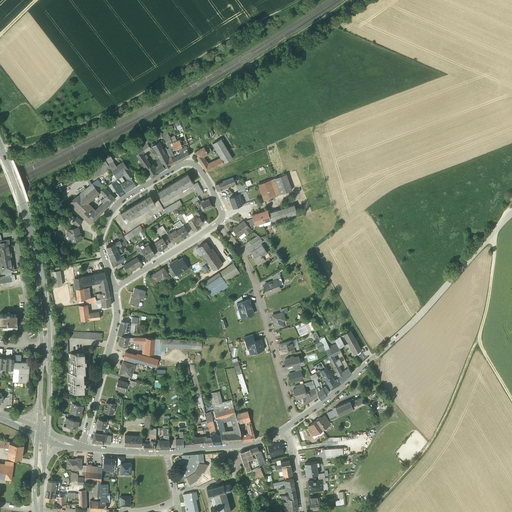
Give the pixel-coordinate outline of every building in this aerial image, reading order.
[(237,89),(228,94),(231,98),(239,93),(237,89)] [(171,139),(165,128),(162,129),(161,129),(161,130),(166,142),(167,142),(168,141),(171,139)] [(151,138),(146,140),(151,147),(151,146),(155,144),(151,138)] [(232,159),(220,138),(212,143),(221,159),(224,163),(232,159)] [(176,141),(172,143),(174,145),(173,145),(175,149),(182,146),(180,139),(176,141)] [(146,140),(139,145),(140,146),(134,151),(137,156),(142,153),(151,147),(146,140)] [(178,149),(179,152),(183,150),(187,149),(189,155),(191,155),(187,145),(178,149)] [(157,149),(154,150),(156,154),(157,153),(159,158),(165,155),(161,146),(157,149)] [(204,147),(194,153),(198,159),(203,167),(207,165),(201,157),(208,153),(204,147)] [(175,157),(172,158),(174,163),(189,155),(187,149),(183,150),(184,152),(181,154),(178,155),(175,157)] [(150,165),(142,153),(137,156),(146,168),(150,165)] [(112,155),(104,159),(111,169),(111,170),(117,166),(113,160),(114,159),(112,155)] [(165,155),(159,158),(165,168),(174,163),(172,158),(168,160),(165,155)] [(111,169),(104,159),(82,171),(88,181),(111,169)] [(207,165),(203,167),(206,171),(216,166),(224,163),(221,159),(207,165)] [(133,176),(123,162),(118,165),(123,171),(128,179),(133,176)] [(150,165),(146,168),(152,177),(161,170),(158,166),(155,168),(152,164),(150,165)] [(117,166),(111,170),(116,176),(119,174),(123,171),(118,165),(117,166)] [(187,174),(158,192),(163,200),(191,183),(193,182),(187,174)] [(286,174),(274,178),(280,194),(292,190),(286,174)] [(138,183),(133,176),(128,179),(130,182),(128,184),(130,189),(138,183)] [(236,183),(233,178),(223,182),(225,188),(236,183)] [(274,178),(259,184),(264,200),(280,194),(274,178)] [(99,179),(92,184),(97,189),(103,183),(99,179)] [(121,184),(118,180),(113,184),(113,185),(120,195),(126,191),(121,184)] [(124,182),(121,184),(126,191),(130,189),(128,184),(126,185),(124,182)] [(193,182),(191,183),(199,196),(204,193),(198,182),(194,184),(193,182)] [(223,182),(215,185),(218,191),(225,188),(223,182)] [(103,183),(97,189),(100,191),(105,196),(109,192),(106,190),(108,188),(103,183)] [(236,185),(238,191),(245,189),(243,183),(236,185)] [(97,189),(92,184),(74,198),(82,206),(86,203),(100,191),(97,189)] [(120,195),(113,185),(108,188),(106,190),(109,192),(115,199),(120,195)] [(115,199),(109,192),(105,196),(104,197),(106,200),(100,207),(103,211),(115,199)] [(229,198),(233,208),(244,204),(240,194),(239,194),(229,198)] [(150,195),(120,213),(125,222),(155,204),(150,195)] [(82,206),(74,198),(68,203),(90,224),(95,219),(82,206)] [(208,199),(201,202),(202,205),(205,211),(212,207),(208,199)] [(164,209),(167,214),(182,205),(179,200),(164,209)] [(95,212),(86,203),(82,206),(95,219),(103,211),(100,207),(95,212)] [(273,211),(268,213),(270,220),(271,221),(297,213),(294,205),(273,211)] [(197,212),(196,212),(195,210),(191,213),(194,217),(195,219),(199,216),(200,216),(197,212)] [(267,210),(259,212),(263,223),(270,220),(268,213),(267,210)] [(259,212),(252,214),(253,219),(255,225),(263,223),(259,212)] [(68,217),(72,221),(76,216),(73,213),(68,217)] [(187,216),(186,217),(184,213),(181,215),(182,217),(186,223),(189,221),(188,220),(189,219),(187,216)] [(82,222),(76,216),(72,221),(77,226),(82,222)] [(199,216),(195,219),(199,225),(203,223),(202,220),(203,219),(202,217),(200,218),(199,216)] [(189,219),(188,220),(189,221),(194,229),(199,226),(199,225),(195,219),(194,217),(189,219)] [(244,221),(239,225),(233,229),(238,236),(239,236),(244,232),(246,234),(251,230),(249,227),(244,221)] [(124,236),(128,240),(143,230),(140,225),(124,236)] [(184,226),(176,230),(180,237),(188,232),(184,226)] [(77,227),(67,229),(69,236),(71,236),(72,241),(81,239),(82,238),(81,234),(79,233),(79,231),(77,230),(77,227)] [(176,230),(167,235),(172,242),(180,237),(176,230)] [(257,236),(248,241),(250,245),(251,244),(260,238),(257,236)] [(162,238),(154,243),(159,250),(167,245),(162,238)] [(260,238),(251,244),(253,247),(262,241),(260,238)] [(2,241),(0,241),(0,257),(11,255),(8,240),(2,241)] [(198,247),(207,260),(215,255),(210,247),(211,247),(209,244),(208,245),(206,242),(198,247)] [(114,243),(106,247),(109,253),(117,249),(115,246),(114,243)] [(141,249),(143,253),(147,259),(154,254),(151,248),(149,245),(141,249)] [(262,245),(251,251),(254,256),(252,257),(257,265),(264,260),(261,254),(266,251),(262,245)] [(117,249),(109,253),(112,260),(120,256),(118,253),(117,249)] [(141,255),(139,252),(139,251),(136,254),(137,256),(140,261),(144,259),(141,255)] [(215,255),(207,260),(214,270),(223,264),(216,254),(215,255)] [(11,255),(0,257),(0,263),(2,273),(5,272),(11,271),(14,271),(11,255)] [(137,256),(124,265),(128,271),(141,263),(140,261),(137,256)] [(182,258),(176,262),(175,260),(169,264),(171,267),(176,275),(188,268),(182,258)] [(233,263),(203,283),(213,297),(228,287),(225,283),(240,273),(233,263)] [(176,275),(171,267),(168,269),(170,272),(173,277),(176,275)] [(164,268),(151,276),(156,283),(162,279),(164,281),(169,278),(166,274),(167,274),(164,268)] [(59,270),(48,272),(50,288),(62,286),(59,270)] [(278,271),(272,276),(274,281),(276,280),(281,278),(278,271)] [(94,275),(93,275),(94,283),(102,281),(102,283),(107,282),(104,272),(94,275)] [(5,276),(0,276),(0,283),(12,281),(11,275),(5,276)] [(92,275),(86,276),(88,284),(94,283),(93,275),(92,275)] [(86,276),(74,279),(77,301),(86,299),(90,298),(88,284),(86,276)] [(274,281),(265,284),(268,294),(280,289),(276,280),(274,281)] [(107,282),(102,283),(103,286),(102,287),(103,293),(100,294),(101,299),(109,296),(107,282)] [(145,291),(134,288),(132,296),(131,296),(129,303),(132,304),(131,305),(134,305),(138,306),(140,298),(143,299),(145,291)] [(109,296),(101,299),(102,303),(102,307),(111,305),(109,296)] [(242,296),(234,301),(236,305),(238,305),(237,303),(243,301),(242,296)] [(243,301),(237,303),(238,305),(242,318),(254,314),(249,299),(243,301)] [(87,304),(79,305),(82,321),(89,319),(89,314),(87,304)] [(281,313),(272,315),(275,328),(282,326),(280,321),(285,320),(283,313),(283,312),(281,313)] [(7,314),(0,314),(0,329),(17,330),(16,314),(10,314),(9,313),(7,313),(7,314)] [(130,324),(121,322),(118,335),(121,335),(123,336),(125,327),(129,328),(130,324)] [(355,326),(351,328),(355,338),(359,336),(355,326)] [(129,328),(125,327),(123,336),(130,337),(131,337),(132,335),(133,335),(133,334),(128,333),(129,328)] [(350,330),(334,339),(337,344),(339,348),(348,343),(355,339),(350,330)] [(102,333),(77,332),(76,338),(102,340),(102,333)] [(253,334),(244,337),(246,343),(255,341),(253,334)] [(123,336),(121,335),(119,344),(127,346),(129,341),(130,337),(123,336)] [(161,339),(146,338),(146,342),(145,342),(145,353),(160,354),(161,339)] [(255,341),(246,343),(247,344),(248,343),(249,349),(252,348),(253,352),(255,352),(256,353),(258,353),(259,350),(264,349),(261,339),(255,341)] [(360,349),(355,339),(348,343),(354,353),(360,349)] [(205,341),(181,340),(181,345),(166,345),(166,348),(202,350),(202,346),(205,346),(205,341)] [(291,340),(280,344),(282,351),(287,349),(293,348),(291,340)] [(337,344),(325,349),(329,356),(337,352),(340,350),(339,348),(337,344)] [(137,355),(125,352),(123,358),(124,358),(135,362),(137,355)] [(84,353),(69,354),(69,373),(83,373),(85,373),(85,363),(86,363),(86,360),(85,360),(84,353)] [(158,360),(137,354),(137,355),(135,362),(136,362),(156,368),(158,360)] [(332,354),(329,356),(330,359),(329,359),(334,368),(336,373),(340,371),(341,371),(332,354)] [(293,356),(290,357),(290,358),(284,359),(286,365),(287,364),(288,367),(288,368),(294,366),(299,365),(298,361),(299,361),(299,358),(298,355),(294,357),(293,357),(293,356)] [(237,374),(242,373),(237,358),(232,359),(237,374)] [(21,362),(14,361),(13,371),(21,372),(29,372),(29,362),(21,362)] [(123,362),(123,361),(119,374),(132,377),(133,373),(134,369),(135,365),(123,362)] [(320,361),(313,365),(317,372),(320,370),(320,371),(325,368),(320,361)] [(341,373),(340,371),(336,373),(338,376),(339,377),(341,382),(352,373),(351,372),(348,367),(341,373)] [(329,375),(325,368),(320,371),(325,380),(331,376),(329,375)] [(289,374),(291,382),(303,379),(301,371),(295,372),(289,374)] [(29,372),(21,372),(20,382),(28,382),(29,372)] [(69,373),(68,373),(69,393),(84,392),(84,385),(85,385),(85,382),(84,382),(83,373),(69,373)] [(331,376),(325,380),(331,389),(337,385),(337,386),(341,382),(339,377),(334,380),(331,376)] [(247,389),(244,379),(239,380),(242,391),(247,389)] [(127,382),(118,380),(116,388),(125,390),(127,382)] [(313,381),(303,383),(304,387),(309,386),(311,390),(305,393),(306,396),(303,397),(304,400),(303,400),(304,403),(305,404),(318,395),(316,392),(317,392),(315,388),(313,381)] [(302,388),(297,390),(297,389),(296,389),(293,390),(295,397),(296,399),(303,397),(306,396),(305,393),(305,390),(304,388),(302,388)] [(327,394),(322,388),(317,392),(316,392),(318,395),(321,400),(327,394)] [(216,419),(217,419),(221,418),(230,415),(236,414),(232,400),(222,403),(220,391),(210,393),(214,409),(214,410),(216,419)] [(362,397),(351,402),(353,408),(357,407),(365,403),(362,397)] [(350,400),(335,407),(338,413),(339,415),(352,409),(353,408),(351,402),(350,400)] [(112,402),(107,401),(107,402),(106,402),(103,411),(108,413),(108,411),(113,412),(116,404),(116,403),(112,402)] [(83,406),(72,403),(70,412),(75,413),(75,412),(81,413),(83,406)] [(247,411),(236,414),(238,423),(241,422),(246,421),(250,420),(247,411)] [(238,423),(236,414),(230,415),(235,433),(240,433),(240,430),(239,425),(238,423)] [(324,416),(316,421),(322,429),(326,426),(326,425),(329,423),(324,416)] [(78,421),(68,419),(66,426),(77,429),(78,421)] [(107,421),(98,419),(96,426),(105,428),(106,424),(107,421)] [(216,434),(213,421),(207,423),(209,431),(210,435),(216,434)] [(316,421),(308,427),(313,434),(317,431),(317,433),(322,429),(316,421)] [(223,431),(220,432),(221,435),(222,443),(230,443),(230,433),(223,434),(223,431)] [(102,434),(95,432),(92,442),(110,444),(111,435),(102,434)] [(249,434),(246,434),(248,441),(255,440),(254,433),(253,433),(249,434)] [(216,434),(210,435),(211,435),(213,444),(222,443),(221,435),(217,436),(217,434),(216,434)] [(142,436),(125,435),(124,445),(142,446),(142,436)] [(206,436),(203,436),(205,445),(213,444),(211,435),(206,436)] [(203,436),(197,437),(197,445),(205,445),(203,436)] [(180,439),(175,439),(175,448),(183,447),(183,439),(183,438),(180,439)] [(186,439),(183,439),(183,447),(192,446),(191,438),(186,439)] [(147,443),(143,443),(143,448),(154,449),(155,441),(151,440),(150,442),(147,442),(147,443)] [(164,440),(159,440),(160,449),(169,448),(169,440),(164,440)] [(23,444),(9,442),(8,448),(6,447),(5,450),(8,450),(7,457),(21,459),(23,444)] [(281,443),(268,446),(270,455),(271,457),(284,453),(281,443)] [(343,447),(325,448),(324,449),(325,457),(327,457),(343,456),(343,447)] [(257,448),(250,450),(252,454),(255,453),(258,463),(259,463),(262,462),(264,461),(260,451),(259,452),(257,448)] [(324,449),(315,450),(316,456),(322,456),(322,457),(325,457),(325,458),(327,457),(325,457),(324,449)] [(250,450),(240,453),(244,462),(247,461),(250,460),(249,457),(252,456),(252,454),(250,450)] [(255,453),(252,454),(252,456),(249,457),(250,460),(250,462),(254,461),(255,464),(258,463),(255,453)] [(189,460),(187,464),(184,467),(187,477),(189,483),(192,481),(194,482),(197,480),(196,478),(200,476),(202,472),(204,473),(206,469),(204,468),(206,464),(196,462),(196,461),(203,460),(203,454),(182,456),(182,458),(189,459),(189,460)] [(82,465),(83,465),(83,458),(79,459),(79,457),(76,457),(76,459),(71,459),(71,458),(68,458),(68,468),(76,468),(76,469),(82,469),(82,465)] [(114,459),(104,458),(103,470),(113,471),(114,459)] [(6,461),(6,465),(0,463),(0,477),(11,479),(13,462),(6,461)] [(316,461),(304,463),(306,476),(318,474),(316,461)] [(124,463),(121,463),(121,466),(121,473),(123,473),(123,474),(128,474),(128,473),(131,473),(131,463),(124,463)] [(102,467),(86,465),(85,478),(85,480),(95,481),(101,481),(102,467)] [(290,465),(282,467),(282,469),(284,476),(292,474),(290,465)] [(260,466),(253,469),(256,478),(263,475),(263,473),(260,466)] [(187,477),(184,467),(179,468),(181,479),(187,477)] [(56,482),(48,480),(46,489),(55,490),(55,488),(56,482)] [(318,480),(308,482),(309,491),(323,489),(322,482),(321,480),(318,480)] [(223,484),(220,485),(219,484),(219,485),(216,486),(216,485),(215,485),(216,486),(213,487),(212,486),(212,487),(207,488),(206,488),(209,497),(210,497),(210,496),(214,508),(211,508),(211,511),(214,511),(216,511),(218,511),(229,511),(231,511),(225,491),(228,491),(229,491),(229,490),(230,490),(231,490),(232,490),(231,489),(232,487),(233,487),(232,487),(232,485),(232,484),(231,484),(229,483),(229,482),(229,483),(227,484),(227,483),(226,483),(226,484),(223,485),(223,483),(222,483),(223,484)] [(107,485),(100,485),(99,496),(106,496),(108,494),(107,485)] [(106,496),(99,496),(99,501),(98,501),(98,507),(106,507),(106,496)] [(196,499),(193,499),(192,496),(184,498),(187,511),(198,511),(196,499)] [(309,510),(309,511),(321,511),(322,509),(320,509),(318,496),(309,497),(310,506),(311,510),(309,510)] [(120,497),(120,506),(130,506),(130,497),(120,497)] [(296,498),(286,498),(286,500),(287,507),(297,505),(296,498)]
